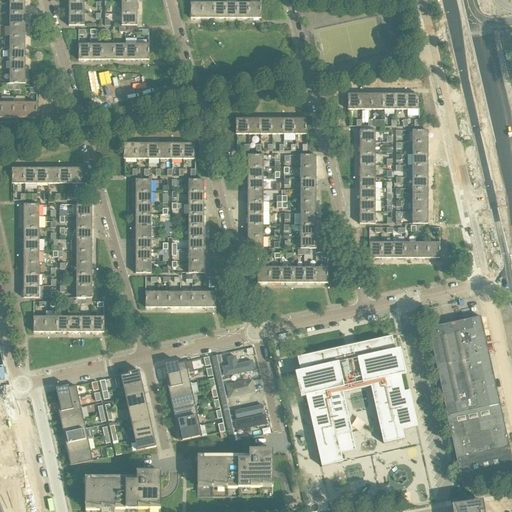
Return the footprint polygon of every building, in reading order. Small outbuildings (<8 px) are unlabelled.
[(9,2),(9,14),(25,14),(25,2),(9,2)] [(69,3),(69,14),(84,14),(84,3),(69,3)] [(121,3),(121,14),(137,14),(137,3),(121,3)] [(190,19),(202,19),(202,3),(190,3),(190,19)] [(202,19),(214,19),(214,3),(202,3),(202,19)] [(214,19),(225,19),(225,3),(214,3),(214,19)] [(225,19),(237,19),(237,4),(225,3),(225,19)] [(237,19),(248,19),(248,4),(237,4),(237,19)] [(248,4),(248,19),(261,19),(261,4),(248,4)] [(9,14),(9,26),(25,26),(25,14),(9,14)] [(84,14),(69,14),(69,26),(84,26),(84,14)] [(137,14),(121,14),(121,26),(137,26),(137,14)] [(9,26),(9,38),(25,38),(25,26),(9,26)] [(9,38),(9,49),(25,49),(25,38),(9,38)] [(78,60),(90,60),(90,45),(78,45),(78,60)] [(90,60),(102,61),(102,45),(90,45),(90,60)] [(102,61),(113,61),(113,45),(102,45),(102,61)] [(113,61),(125,61),(125,45),(113,45),(113,61)] [(125,61),(137,61),(137,45),(125,45),(125,61)] [(137,45),(137,61),(149,61),(149,45),(137,45)] [(9,49),(9,61),(25,61),(25,49),(9,49)] [(9,61),(9,72),(25,72),(25,61),(9,61)] [(25,72),(9,72),(9,84),(25,84),(25,72)] [(347,110),(360,110),(360,95),(347,95),(347,110)] [(360,110),(372,110),(372,95),(360,95),(360,110)] [(372,110),(384,110),(384,95),(372,95),(372,110)] [(384,110),(396,110),(395,95),(384,95),(384,110)] [(396,110),(407,110),(407,95),(395,95),(396,110)] [(407,95),(407,110),(418,110),(418,95),(407,95)] [(1,118),(13,119),(13,103),(1,103),(1,118)] [(13,119),(25,119),(25,103),(13,103),(13,119)] [(25,103),(25,119),(37,119),(37,103),(25,103)] [(236,135),(249,135),(248,119),(236,119),(236,135)] [(249,135),(261,135),(260,119),(248,119),(249,135)] [(261,135),(272,135),(272,119),(260,119),(261,135)] [(272,135),(284,135),(284,119),(272,119),(272,135)] [(284,135),(296,135),(295,119),(284,119),(284,135)] [(295,119),(296,135),(306,135),(306,119),(295,119)] [(359,131),(359,143),(375,143),(375,131),(359,131)] [(412,131),(412,143),(428,143),(428,131),(412,131)] [(359,143),(359,155),(375,155),(375,143),(359,143)] [(412,143),(412,155),(428,155),(428,143),(412,143)] [(124,160),(137,160),(136,144),(124,144),(124,160)] [(137,160),(148,160),(148,144),(136,144),(137,160)] [(148,160),(160,160),(160,144),(148,144),(148,160)] [(160,160),(171,160),(171,144),(160,144),(160,160)] [(171,160),(183,160),(183,144),(171,144),(171,160)] [(183,144),(183,160),(194,160),(194,144),(183,144)] [(359,155),(359,166),(375,166),(375,155),(359,155)] [(412,155),(412,166),(428,166),(428,155),(412,155)] [(247,156),(247,168),(263,168),(263,156),(247,156)] [(300,156),(300,168),(316,168),(316,156),(300,156)] [(359,166),(359,178),(375,178),(375,166),(359,166)] [(412,166),(412,178),(428,178),(428,166),(412,166)] [(247,168),(247,180),(263,180),(263,168),(247,168)] [(300,168),(300,179),(316,179),(316,168),(300,168)] [(12,184),(25,184),(25,169),(12,169),(12,184)] [(25,184),(36,184),(36,169),(25,169),(25,184)] [(36,184),(48,184),(48,169),(36,169),(36,184)] [(48,184),(60,184),(60,169),(48,169),(48,184)] [(60,184),(71,184),(71,169),(60,169),(60,184)] [(71,169),(71,184),(82,184),(82,169),(71,169)] [(359,178),(359,189),(375,189),(375,178),(359,178)] [(412,178),(412,190),(428,190),(428,178),(412,178)] [(300,179),(300,191),(316,191),(316,179),(300,179)] [(135,180),(135,193),(151,193),(151,180),(135,180)] [(188,180),(188,193),(204,193),(204,180),(188,180)] [(247,180),(247,191),(263,191),(263,180),(247,180)] [(359,189),(359,201),(375,201),(375,189),(359,189)] [(412,190),(412,201),(428,201),(428,190),(412,190)] [(247,191),(247,203),(263,203),(263,191),(247,191)] [(300,191),(300,203),(316,203),(316,191),(300,191)] [(135,193),(135,204),(151,204),(151,193),(135,193)] [(188,193),(188,204),(204,204),(204,193),(188,193)] [(359,201),(359,213),(375,213),(375,201),(359,201)] [(412,201),(412,213),(428,213),(428,201),(412,201)] [(247,203),(247,215),(263,215),(263,203),(247,203)] [(300,203),(300,215),(316,215),(316,203),(300,203)] [(135,204),(135,216),(151,215),(151,204),(135,204)] [(188,204),(188,216),(204,216),(204,204),(188,204)] [(23,205),(23,217),(39,217),(39,205),(23,205)] [(76,205),(76,217),(92,217),(92,205),(76,205)] [(375,213),(359,213),(359,225),(375,225),(375,213)] [(428,213),(412,213),(412,225),(428,225),(428,213)] [(135,216),(135,227),(151,227),(151,215),(135,216)] [(247,215),(247,227),(263,227),(263,215),(247,215)] [(300,215),(300,226),(316,226),(316,215),(300,215)] [(188,216),(188,228),(204,228),(204,216),(188,216)] [(23,217),(23,229),(39,229),(39,217),(23,217)] [(76,217),(76,229),(92,229),(92,217),(76,217)] [(300,226),(300,237),(316,237),(316,226),(300,226)] [(135,227),(135,239),(151,239),(151,227),(135,227)] [(247,227),(247,237),(263,237),(263,227),(247,227)] [(188,228),(188,239),(204,239),(204,228),(188,228)] [(23,229),(23,240),(39,240),(39,229),(23,229)] [(76,229),(76,240),(92,241),(92,229),(76,229)] [(263,237),(247,237),(247,249),(263,249),(263,237)] [(316,237),(300,237),(300,249),(316,249),(316,237)] [(135,239),(135,250),(151,250),(151,239),(135,239)] [(188,239),(188,250),(204,250),(204,239),(188,239)] [(23,240),(23,252),(39,252),(39,240),(23,240)] [(76,240),(76,252),(92,252),(92,241),(76,240)] [(369,259),(381,259),(381,243),(369,243),(369,259)] [(381,259),(393,259),(393,243),(381,243),(381,259)] [(393,259),(404,259),(404,243),(393,243),(393,259)] [(404,259),(416,259),(416,243),(404,243),(404,259)] [(416,259),(427,259),(428,243),(416,243),(416,259)] [(428,243),(427,259),(440,259),(440,243),(428,243)] [(135,250),(135,262),(151,262),(151,250),(135,250)] [(188,250),(188,262),(204,262),(204,250),(188,250)] [(23,252),(23,264),(39,264),(39,252),(23,252)] [(76,252),(76,264),(92,264),(92,252),(76,252)] [(151,262),(135,262),(135,274),(151,274),(151,262)] [(204,262),(188,262),(188,274),(204,274),(204,262)] [(23,264),(23,275),(39,275),(39,264),(23,264)] [(76,264),(76,275),(92,275),(92,264),(76,264)] [(257,283),(269,283),(269,268),(257,268),(257,283)] [(269,283),(280,283),(280,268),(269,268),(269,283)] [(280,283),(293,284),(292,268),(280,268),(280,283)] [(293,284),(304,284),(304,268),(292,268),(293,284)] [(304,284),(315,284),(315,268),(304,268),(304,284)] [(315,268),(315,284),(328,284),(328,268),(315,268)] [(23,275),(23,287),(39,287),(39,275),(23,275)] [(76,275),(76,287),(92,287),(92,275),(76,275)] [(39,287),(23,287),(23,299),(39,299),(39,287)] [(92,287),(76,287),(76,299),(92,299),(92,287)] [(145,308),(157,308),(157,293),(145,293),(145,308)] [(157,308),(169,308),(169,293),(157,293),(157,308)] [(169,308),(181,308),(180,293),(169,293),(169,308)] [(181,308),(192,308),(192,293),(180,293),(181,308)] [(192,308),(203,308),(203,293),(192,293),(192,308)] [(203,293),(203,308),(216,308),(216,293),(203,293)] [(33,333),(45,333),(45,317),(33,317),(33,333)] [(45,333),(57,333),(57,317),(45,317),(45,333)] [(57,333),(69,333),(69,317),(57,317),(57,333)] [(69,333),(80,333),(80,317),(69,317),(69,333)] [(80,333),(92,333),(91,317),(80,317),(80,333)] [(91,317),(92,333),(104,333),(104,317),(91,317)] [(427,329),(447,416),(500,405),(480,317),(427,329)] [(300,371),(295,372),(300,398),(306,397),(318,454),(321,467),(343,462),(341,454),(356,450),(343,393),(366,388),(370,387),(371,389),(383,444),(404,439),(403,431),(403,430),(416,428),(417,427),(414,411),(409,391),(404,392),(401,381),(400,375),(405,374),(400,349),(395,350),(392,337),(387,338),(355,345),(347,347),(346,344),(346,347),(312,354),(297,358),(300,370),(300,371)] [(211,357),(228,431),(230,443),(235,442),(218,364),(221,364),(219,355),(211,357)] [(223,368),(225,378),(255,371),(253,361),(238,365),(236,357),(228,359),(230,366),(223,368)] [(166,378),(188,374),(194,372),(191,361),(177,364),(177,362),(165,365),(168,378),(166,378)] [(141,384),(142,384),(139,371),(128,373),(128,375),(121,377),(115,378),(117,389),(123,388),(124,387),(141,384)] [(166,378),(168,389),(190,384),(188,374),(166,378)] [(227,386),(230,399),(256,394),(253,380),(227,386)] [(123,388),(125,398),(144,394),(142,384),(123,388)] [(168,389),(170,399),(192,395),(190,384),(168,389)] [(56,402),(78,398),(76,387),(68,388),(68,386),(56,389),(59,402),(56,402)] [(125,398),(128,409),(146,405),(144,394),(125,398)] [(0,511),(27,511),(4,403),(0,395),(0,511)] [(170,399),(173,410),(195,405),(192,395),(170,399)] [(56,402),(59,413),(81,408),(78,398),(56,402)] [(289,404),(284,405),(287,421),(292,419),(289,404)] [(128,409),(130,420),(149,415),(146,405),(128,409)] [(173,410),(175,420),(197,416),(195,405),(173,410)] [(236,411),(238,419),(265,413),(263,405),(236,411)] [(447,416),(457,460),(509,448),(500,405),(447,416)] [(59,413),(61,424),(83,419),(81,408),(59,413)] [(250,428),(267,425),(265,414),(234,421),(236,431),(244,430),(244,434),(251,432),(250,428)] [(130,420),(132,430),(151,426),(149,415),(130,420)] [(175,420),(177,431),(199,426),(197,416),(175,420)] [(61,424),(63,434),(85,429),(83,419),(61,424)] [(132,430),(135,441),(153,437),(151,426),(132,430)] [(199,426),(177,431),(180,442),(202,437),(199,426)] [(63,434),(66,445),(88,440),(85,429),(63,434)] [(153,437),(135,441),(137,451),(145,450),(146,450),(156,448),(153,437)] [(451,439),(446,440),(450,459),(455,458),(451,439)] [(66,445),(68,455),(90,450),(88,440),(66,445)] [(511,461),(509,448),(457,460),(463,489),(511,477),(511,461)] [(90,450),(68,455),(70,466),(92,461),(90,450)] [(197,456),(197,488),(197,498),(272,498),(272,450),(248,450),(248,451),(249,451),(249,456),(197,456)] [(85,477),(84,511),(159,511),(160,472),(136,472),(136,477),(85,477)] [(453,505),(453,506),(455,510),(455,511),(483,511),(483,505),(482,501),(453,505)]
